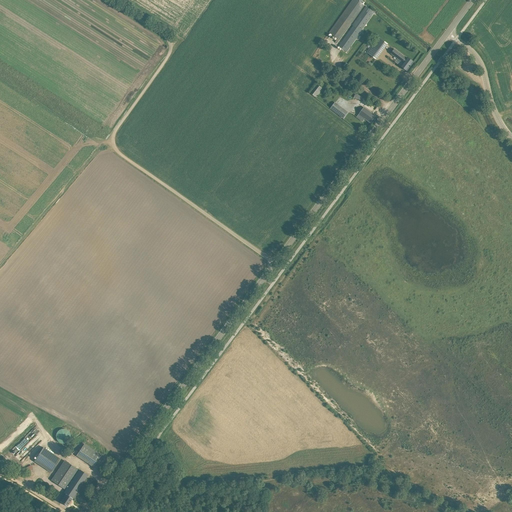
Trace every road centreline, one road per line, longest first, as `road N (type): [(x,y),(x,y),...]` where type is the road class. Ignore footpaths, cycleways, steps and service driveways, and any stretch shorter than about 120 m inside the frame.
road 1 (unclassified): [(276,262),(117,150),(114,135),(172,41),(112,0)]
road 2 (secondary): [(90,511),(276,262)]
road 3 (secondary): [(276,262),(449,33)]
road 4 (tertiary): [(511,138),(479,59),(449,33)]
